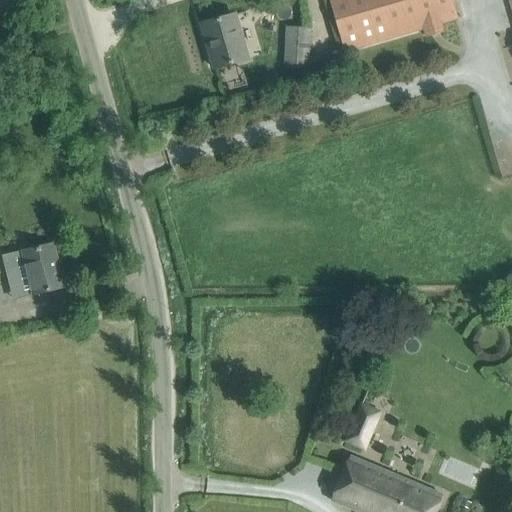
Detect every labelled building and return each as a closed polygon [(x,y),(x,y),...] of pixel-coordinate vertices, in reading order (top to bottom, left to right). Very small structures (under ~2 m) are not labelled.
[(451,0),(330,0),(345,52),(397,37),(424,29),(426,36),(443,31),(441,24),(457,19),(451,0)] [(214,68),(247,59),(234,14),(201,24),(207,43),(210,42),(217,66),(214,67),(214,68)] [(309,28),(287,27),(285,64),(307,65),(309,28)] [(2,256),(6,271),(27,266),(34,294),(63,287),(52,244),(2,256)] [(360,402),(344,441),(365,450),(381,411),(360,402)] [(359,511),(435,511),(442,496),(350,456),(331,500),(359,511)]
